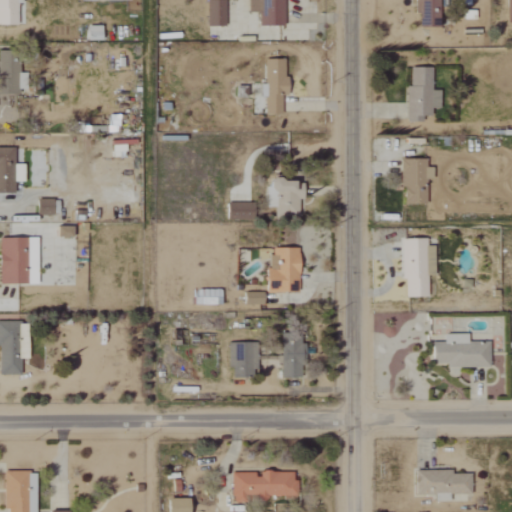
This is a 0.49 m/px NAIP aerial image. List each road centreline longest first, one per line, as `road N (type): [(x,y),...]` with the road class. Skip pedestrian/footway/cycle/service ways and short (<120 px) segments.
road 1 (residential): [(0,422),(511,413)]
road 2 (tertiary): [(355,511),(350,0)]
